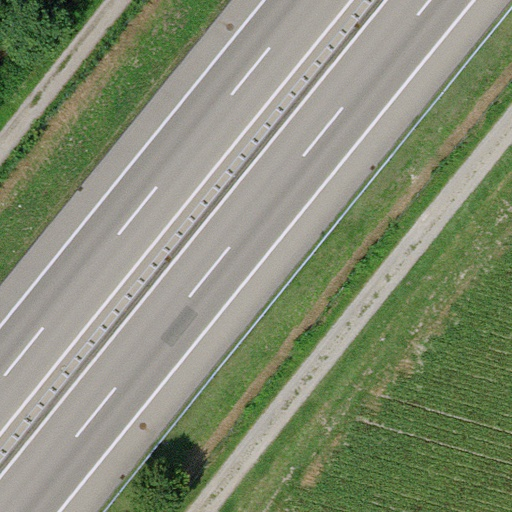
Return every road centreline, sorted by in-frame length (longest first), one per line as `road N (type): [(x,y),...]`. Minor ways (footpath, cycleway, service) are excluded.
road 1 (motorway): [(19,511),(434,0)]
road 2 (motorway): [(313,0),(0,386)]
road 3 (track): [(511,134),(209,511)]
road 4 (track): [(123,0),(0,154)]
